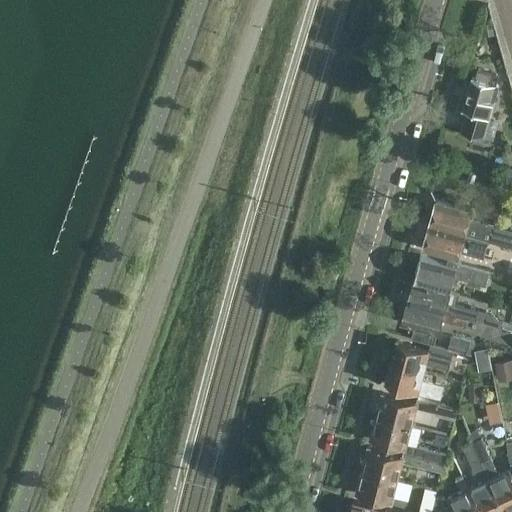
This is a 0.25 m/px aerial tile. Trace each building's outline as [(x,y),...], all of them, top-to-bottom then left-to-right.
[(495,83),(499,71),(477,65),(474,77),(470,75),(461,107),(466,108),(460,127),(483,134),(498,83),(495,83)] [(487,238),(488,238),(511,245),(511,228),(468,216),(471,208),(435,198),(429,222),(487,238)] [(483,254),(488,238),(487,238),(429,222),(422,246),(457,256),(459,247),(483,254)] [(412,279),(448,289),(449,289),(453,274),(484,283),(488,269),(447,257),(446,262),(419,254),(412,279)] [(407,299),(466,316),(475,319),(478,308),(455,301),(458,292),(449,289),(448,289),(412,279),(407,299)] [(464,325),(466,316),(407,299),(401,321),(414,324),(410,336),(433,343),(440,318),(464,325)] [(465,352),(469,340),(451,335),(447,347),(465,352)] [(390,361),(423,370),(425,362),(448,368),(451,354),(396,340),(390,361)] [(487,346),(474,348),(477,369),(491,367),(487,346)] [(511,359),(511,358),(494,362),(497,381),(511,378),(511,359)] [(421,378),(423,370),(390,361),(384,382),(440,397),(443,384),(421,378)] [(480,384),(467,384),(467,401),(480,400),(480,384)] [(434,411),(437,402),(415,396),(414,400),(382,392),(379,401),(375,404),(374,410),(376,414),(375,416),(409,425),(414,406),(434,411)] [(497,400),(484,403),(489,422),(502,419),(497,400)] [(457,407),(437,402),(434,411),(435,411),(435,414),(454,419),(457,407)] [(401,451),(443,462),(445,453),(405,442),(409,425),(375,416),(375,417),(372,419),(370,425),(372,428),(369,439),(402,447),(401,451)] [(472,443),(504,511),(511,507),(511,475),(508,468),(492,475),(491,472),(493,471),(479,440),(472,443)] [(503,511),(504,511),(472,443),(471,441),(462,445),(478,478),(482,476),(483,480),(468,487),(479,511),(503,511)] [(443,462),(401,451),(401,454),(367,446),(365,457),(361,459),(360,464),(362,467),(362,469),(396,477),(401,460),(441,470),(443,462)] [(406,497),(392,494),(396,477),(362,469),(361,471),(358,473),(356,478),(358,481),(355,493),(404,505),(406,497)] [(479,511),(468,487),(462,474),(455,478),(458,486),(462,486),(464,489),(448,497),(435,498),(432,507),(436,508),(437,511),(479,511)] [(383,511),(385,507),(353,499),(353,502),(349,504),(348,509),(350,511),(383,511)]
